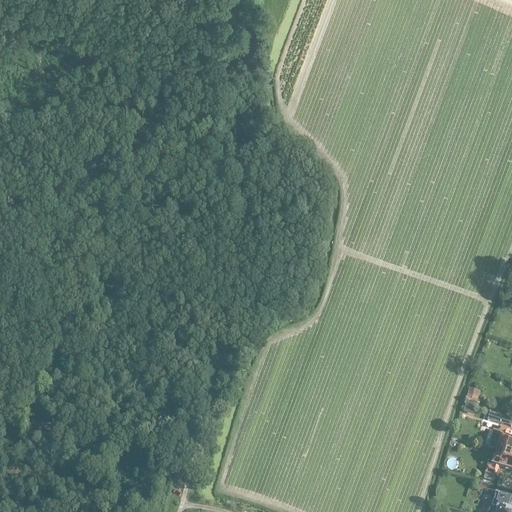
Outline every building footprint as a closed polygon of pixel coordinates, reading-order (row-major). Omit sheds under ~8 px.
[(466,398),(477,402),(480,393),(469,390),(466,398)] [(511,422),(511,418),(490,412),(487,420),(511,427),(511,422)] [(496,451),(511,455),(511,439),(508,438),(510,430),(498,427),(496,432),(494,432),(493,433),(492,433),(489,446),(489,447),(489,449),(496,451)] [(483,479),(495,482),(498,468),(511,472),(511,455),(496,451),(494,458),(493,457),(491,466),(491,467),(486,466),(483,479)] [(511,511),(511,496),(498,492),(497,495),(496,495),(494,503),(495,503),(494,506),(496,506),(494,511),(511,511)]
